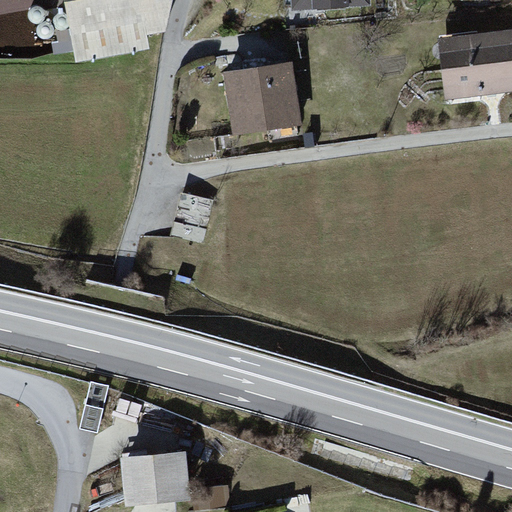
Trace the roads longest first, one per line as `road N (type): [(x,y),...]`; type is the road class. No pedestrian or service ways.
road 1 (trunk): [(0,321),(511,457)]
road 2 (residential): [(154,182),(511,135)]
road 3 (residential): [(193,0),(154,182)]
road 4 (residential): [(73,511),(78,480),(61,408),(42,392),(0,381)]
